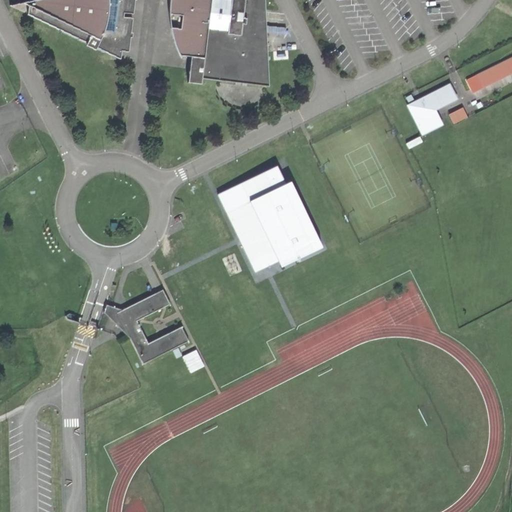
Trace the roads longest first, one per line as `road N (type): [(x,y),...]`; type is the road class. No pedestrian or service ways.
road 1 (unclassified): [(73,511),(70,379),(108,256)]
road 2 (unclassified): [(127,162),(96,161),(80,170),(62,207),(68,231),(87,250),(108,256)]
road 3 (unclassified): [(108,256),(133,252),(153,234),(160,210),(145,172),(127,162)]
